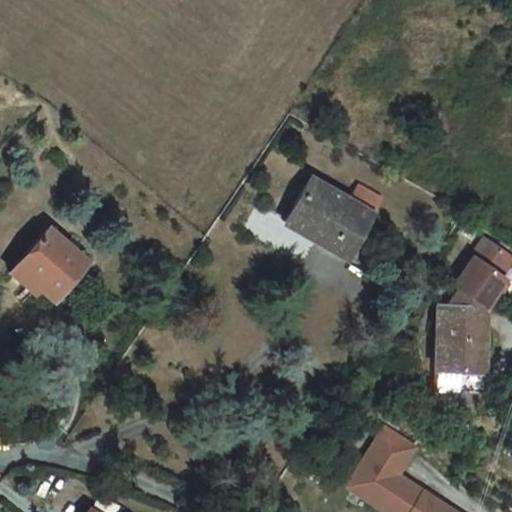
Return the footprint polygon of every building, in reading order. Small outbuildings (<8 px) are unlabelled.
[(265,246),(325,276),(345,238),(342,236),(351,217),(333,208),(324,224),(287,205),(265,246)] [(67,287),(28,254),(0,286),(0,298),(33,327),(67,287)] [(471,371),(472,331),(492,303),(488,300),(501,281),(472,261),(460,281),(459,280),(440,309),(444,311),(431,330),(421,330),(420,392),(470,394),(471,371)] [(490,371),(471,371),(470,394),(490,394),(490,371)] [(392,511),(378,502),(382,496),(400,470),(368,448),(328,507),(335,511),(392,511)] [(392,511),(404,511),(382,496),(378,502),(392,511)]
